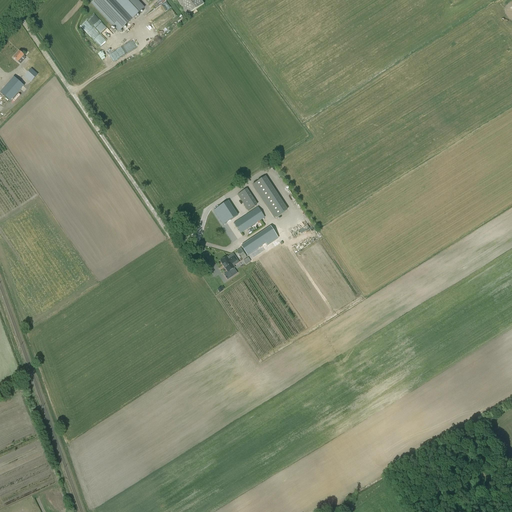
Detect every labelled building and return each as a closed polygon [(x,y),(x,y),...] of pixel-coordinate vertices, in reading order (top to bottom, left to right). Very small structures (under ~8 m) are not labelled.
[(94,0),(91,3),(118,32),(143,8),(135,0),(94,0)] [(157,8),(147,15),(151,21),(171,8),(166,0),(162,0),(155,5),(157,8)] [(204,4),(200,0),(176,0),(187,16),(204,4)] [(23,55),(19,51),(13,58),(20,64),(25,59),(24,58),(25,57),(23,56),(23,55)] [(37,74),(31,69),(26,75),(32,80),(37,74)] [(24,86),(14,77),(0,93),(10,102),(24,86)] [(25,101),(21,96),(14,103),(18,108),(25,101)] [(287,210),(265,176),(252,185),(275,218),(287,210)] [(248,211),(256,205),(246,189),(237,195),(248,211)] [(228,201),(213,211),(223,225),(237,216),(228,201)] [(265,218),(257,207),(234,223),(241,233),(265,218)] [(270,227),(241,246),(247,256),(266,244),(267,246),(278,238),(270,227)] [(227,257),(220,261),(228,272),(231,275),(236,272),(233,268),(234,268),(233,266),(238,262),(233,254),(227,258),(227,257)]
